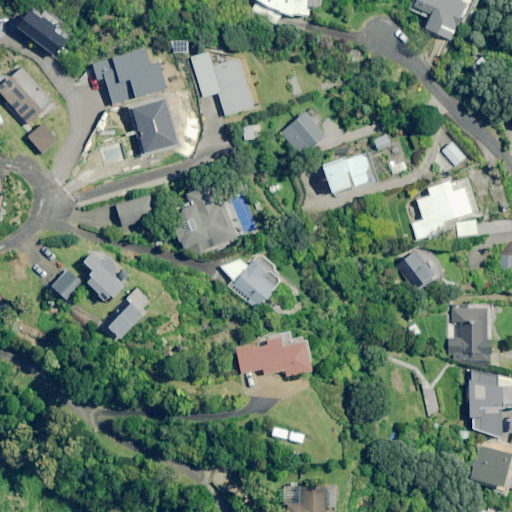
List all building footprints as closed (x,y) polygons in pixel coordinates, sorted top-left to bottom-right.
[(257,0),(258,0),(252,10),(276,25),(283,14),(293,17),(293,15),(306,16),(306,10),(313,10),(313,0),(257,0)] [(431,15),(425,29),(450,40),(458,22),(464,24),(474,0),(416,0),(413,7),(431,15)] [(29,12),(17,28),(54,57),(66,41),(29,12)] [(187,53),(188,42),(170,42),(170,53),(187,53)] [(113,106),(166,90),(158,63),(151,65),(146,49),(92,65),(97,81),(105,78),(113,106)] [(209,53),(191,58),(203,98),(218,93),(225,117),(253,109),(239,62),(232,61),(213,67),(209,53)] [(497,68),(478,60),(474,69),(494,77),(497,68)] [(175,63),(165,67),(172,86),(181,83),(175,63)] [(298,76),(289,78),(294,97),(303,95),(298,76)] [(0,87),(0,93),(29,126),(43,113),(12,77),(0,87)] [(305,113),(280,134),(302,158),(326,137),(305,113)] [(42,125),(28,138),(43,155),(58,142),(42,125)] [(252,125),(243,127),(246,141),(255,139),(252,125)] [(391,146),(386,135),(374,141),(378,151),(391,146)] [(465,159),(451,143),(442,151),(456,167),(465,159)] [(379,184),(368,154),(346,161),(345,158),(322,166),(332,195),(334,195),(335,196),(339,197),(379,184)] [(404,160),(392,165),(397,174),(408,168),(404,160)] [(204,251),(239,238),(216,179),(182,192),(188,206),(168,213),(179,243),(181,242),(184,250),(202,257),(204,251)] [(412,224),(417,241),(427,238),(428,241),(446,236),(443,223),(472,215),(464,189),(462,190),(460,182),(451,184),(450,182),(428,189),(430,197),(418,201),(424,221),(412,224)] [(116,206),(122,227),(156,217),(150,196),(116,206)] [(456,223),(459,238),(477,235),(475,221),(456,223)] [(434,278),(415,252),(393,267),(412,293),(434,278)] [(90,256),(81,266),(90,274),(83,281),(99,297),(102,294),(110,302),(125,287),(116,279),(116,267),(106,258),(102,262),(95,256),(90,256)] [(511,256),(498,256),(497,275),(511,275),(511,256)] [(239,260),(219,267),(237,283),(235,286),(251,300),(249,303),(256,309),(279,284),(279,279),(270,272),(266,273),(253,262),(248,268),(239,260)] [(56,276),(45,266),(39,273),(50,283),(56,276)] [(68,270),(51,288),(61,297),(78,280),(68,270)] [(127,299),(103,323),(120,340),(144,316),(127,299)] [(452,355),(452,361),(488,370),(488,357),(492,357),(491,342),(487,342),(487,308),(451,309),(451,323),(460,323),(460,339),(448,338),(447,355),(452,355)] [(285,372),(286,378),(311,373),(305,344),(282,349),(280,339),(266,342),(267,347),(254,349),(253,345),(235,349),(241,375),(263,370),(264,376),(285,372)] [(503,410),(511,410),(511,381),(471,371),(471,383),(468,382),(469,420),(472,420),(472,431),(501,442),(501,413),(504,413),(503,410)] [(287,441),(289,432),(273,428),(271,438),(287,441)] [(289,432),(287,441),(302,445),(304,435),(289,432)] [(511,460),(511,455),(479,446),(469,483),(503,493),(511,460)] [(325,511),(326,487),(300,487),(299,505),(282,505),(281,511),(325,511)]
